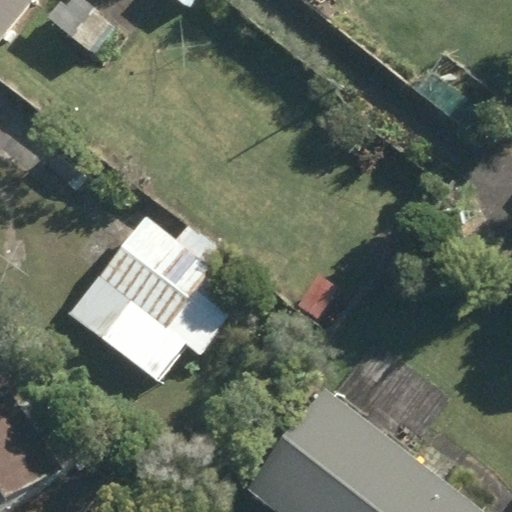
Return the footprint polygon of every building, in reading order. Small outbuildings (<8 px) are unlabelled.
[(0,0),(0,50),(40,0),(0,0)] [(169,0),(184,11),(194,0),(169,0)] [(70,319),(159,387),(187,352),(200,362),(246,303),(211,274),(224,256),(191,231),(177,248),(144,222),(70,319)] [(0,511),(7,511),(61,474),(0,387),(0,511)] [(246,498),(264,511),(471,511),(326,397),(246,498)]
